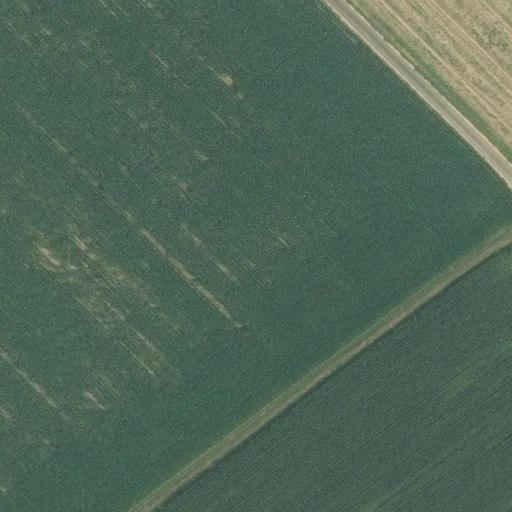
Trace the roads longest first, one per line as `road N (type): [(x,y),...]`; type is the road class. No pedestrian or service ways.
road 1 (track): [(166,511),(511,248)]
road 2 (track): [(511,182),(329,0)]
